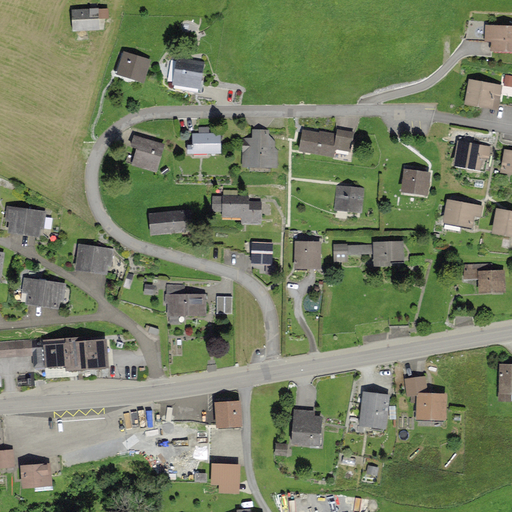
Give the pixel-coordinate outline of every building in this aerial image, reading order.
[(108,10),(72,13),(74,33),(101,31),(100,20),(109,20),(108,10)] [(511,29),(485,28),(484,44),(492,44),(492,54),(511,54),(511,29)] [(150,62),(124,54),(117,77),(144,85),(150,62)] [(205,65),(177,60),(172,87),(200,92),(205,65)] [(511,86),(511,77),(505,76),(503,86),(511,88),(511,86)] [(502,87),(469,82),(465,107),(498,113),(502,87)] [(199,135),(192,135),(193,156),(222,155),(221,135),(210,135),(209,128),(198,128),(199,135)] [(243,139),(243,168),(276,169),(277,141),(269,141),(269,130),(251,130),(251,139),(243,139)] [(338,135),(335,152),(350,155),(354,134),(339,131),(338,135)] [(318,134),(303,132),(300,152),(299,155),(334,160),(335,152),(338,135),(319,132),(318,134)] [(166,146),(134,136),(131,148),(137,150),(132,167),(157,175),(166,146)] [(490,149),(459,143),(454,169),(485,175),(490,149)] [(511,152),(505,152),(500,176),(511,177),(511,152)] [(428,175),(404,172),(401,196),(427,200),(430,175),(428,175)] [(351,188),(337,187),(334,212),(362,215),(364,190),(351,188)] [(242,198),(212,198),(212,213),(222,213),(222,220),(241,220),(242,198)] [(249,198),(242,198),(241,220),(241,226),(262,227),(263,204),(249,203),(249,198)] [(483,207),(447,202),(443,224),(473,229),(474,218),(481,219),(483,207)] [(24,238),(28,211),(6,208),(5,223),(10,224),(8,236),(24,238)] [(47,214),(28,211),(24,238),(40,240),(41,230),(45,230),(47,214)] [(190,211),(170,213),(172,236),(192,234),(190,211)] [(511,213),(496,211),(492,236),(511,239),(511,213)] [(172,236),(170,213),(148,215),(151,238),(172,236)] [(246,257),(253,257),(253,243),(253,242),(247,242),(247,240),(240,240),(240,238),(233,238),(233,236),(224,235),(224,250),(232,250),(232,252),(239,252),(239,254),(246,254),(246,257)] [(272,244),(253,243),(253,257),(252,267),(272,267),(272,244)] [(323,245),(295,244),(294,271),(322,272),(323,245)] [(404,244),(373,245),(373,255),(374,270),(390,269),(390,265),(405,264),(404,244)] [(373,245),(349,246),(350,256),(373,255),(373,245)] [(95,249),(79,246),(75,273),(91,275),(95,249)] [(349,246),(333,247),(334,266),(350,265),(350,256),(349,246)] [(114,252),(95,249),(91,275),(107,277),(108,268),(112,269),(114,252)] [(479,294),(506,293),(505,272),(493,273),(493,264),(464,266),(464,281),(478,280),(479,294)] [(134,276),(129,274),(125,288),(130,289),(134,276)] [(43,310),(46,283),(24,281),(22,295),(26,295),(25,308),(43,310)] [(66,285),(46,283),(43,310),(59,312),(60,303),(64,304),(66,285)] [(157,286),(145,285),(144,296),(156,297),(157,286)] [(185,285),(166,285),(166,304),(168,304),(168,317),(207,317),(207,297),(185,297),(185,285)] [(233,298),(217,298),(217,316),(232,316),(233,298)] [(455,300),(455,317),(477,317),(477,299),(455,300)] [(389,313),(389,328),(409,327),(409,312),(389,313)] [(85,339),(33,341),(34,357),(34,369),(45,368),(45,372),(66,371),(67,374),(109,371),(107,343),(86,344),(85,339)] [(0,358),(34,357),(33,341),(0,342),(0,358)] [(511,366),(499,366),(498,403),(510,403),(510,396),(511,395),(511,366)] [(419,396),(430,396),(426,377),(404,380),(406,395),(419,396)] [(387,432),(391,398),(363,395),(359,429),(387,432)] [(430,396),(419,396),(417,421),(445,423),(446,397),(430,396)] [(239,405),(216,405),(216,431),(238,431),(239,405)] [(294,411),(292,445),(321,447),(323,419),(315,419),(315,413),(294,411)] [(206,417),(162,417),(162,462),(205,462),(205,451),(216,451),(216,438),(206,438),(206,417)] [(14,452),(0,453),(0,469),(15,468),(14,452)] [(50,466),(23,468),(25,491),(52,489),(50,466)] [(242,467),(212,466),(211,486),(220,486),(219,495),(240,496),(242,467)] [(208,474),(194,474),(194,484),(208,484),(208,474)]
